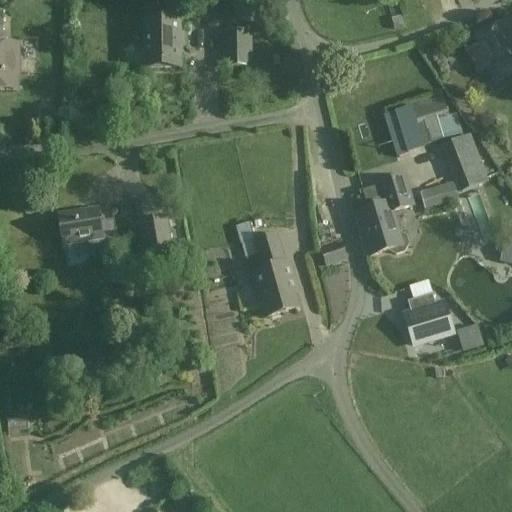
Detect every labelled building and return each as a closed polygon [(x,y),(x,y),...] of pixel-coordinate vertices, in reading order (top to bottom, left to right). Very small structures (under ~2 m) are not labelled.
[(212,0),(212,13),(241,13),(240,0),(212,0)] [(165,20),(165,10),(144,10),(144,70),(181,69),(181,45),(185,45),(185,36),(181,36),(181,20),(165,20)] [(511,31),(506,20),(470,40),(473,47),(474,46),(496,85),(511,76),(511,31)] [(251,32),(223,33),(224,69),(252,69),(251,32)] [(20,45),(0,45),(0,91),(18,92),(18,61),(20,61),(20,45)] [(463,135),(457,115),(449,118),(442,96),(410,106),(423,148),(463,135)] [(415,131),(400,134),(395,117),(378,121),(389,159),(420,151),(415,131)] [(443,148),(461,194),(489,183),(471,136),(443,148)] [(387,204),(357,214),(370,257),(388,251),(396,256),(404,253),(408,245),(406,237),(398,233),(392,214),(413,207),(404,178),(381,185),(387,204)] [(454,185),(421,195),(426,210),(458,200),(454,185)] [(64,246),(89,243),(92,258),(120,254),(116,228),(103,230),(100,211),(60,217),(64,246)] [(245,217),(232,221),(241,253),(254,249),(245,217)] [(138,224),(143,254),(172,250),(168,219),(138,224)] [(253,275),(257,289),(265,319),(298,309),(291,283),(294,282),(289,265),(286,266),(277,236),(254,243),(263,272),(253,275)] [(342,243),(321,251),(325,267),(346,259),(342,243)] [(366,307),(389,337),(404,326),(381,295),(366,307)] [(453,335),(443,304),(434,307),(431,295),(412,301),(415,313),(405,316),(414,347),(453,335)] [(476,328),(456,334),(463,354),(483,348),(476,328)]
